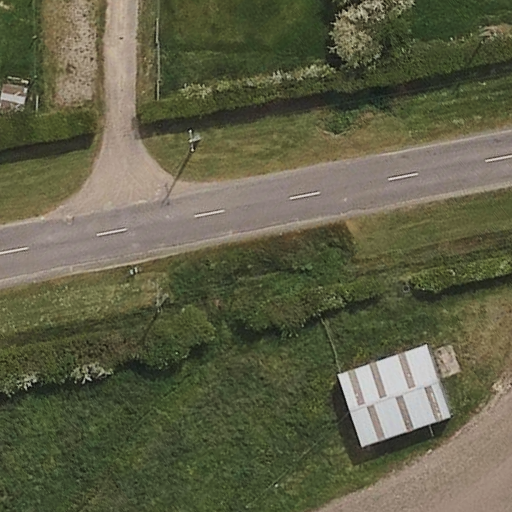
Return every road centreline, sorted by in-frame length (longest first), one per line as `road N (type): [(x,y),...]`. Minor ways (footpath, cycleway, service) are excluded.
road 1 (unclassified): [(511,158),(0,252)]
road 2 (track): [(124,230),(121,0)]
